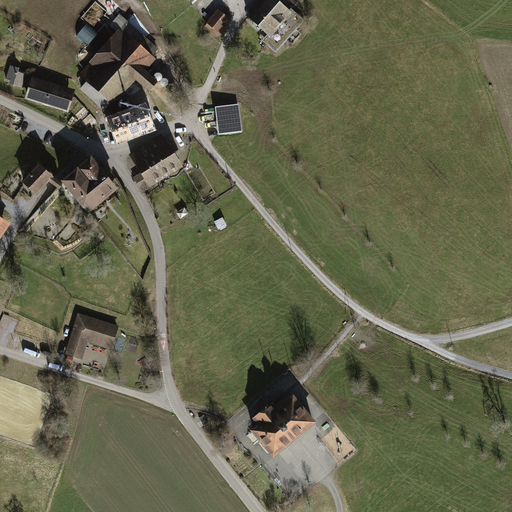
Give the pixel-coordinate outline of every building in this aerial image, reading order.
[(293,13),(277,0),(261,0),(248,16),(273,37),(293,13)] [(94,30),(108,21),(97,4),(83,14),(94,30)] [(193,4),(189,8),(202,22),(206,18),(193,4)] [(171,5),(161,14),(166,21),(177,11),(171,5)] [(229,20),(217,11),(205,26),(217,35),(229,20)] [(158,50),(117,16),(109,26),(116,32),(79,75),(86,81),(78,90),(107,114),(136,80),(151,92),(160,81),(147,71),(156,60),(152,57),(158,50)] [(79,33),(90,42),(98,31),(86,23),(79,33)] [(9,83),(21,83),(21,65),(9,65),(9,83)] [(75,89),(35,79),(28,105),(68,115),(75,89)] [(217,103),(218,133),(242,132),(241,102),(217,103)] [(145,106),(110,118),(118,142),(153,130),(145,106)] [(163,136),(132,156),(142,172),(134,177),(141,189),(151,183),(179,165),(162,139),(164,138),(163,136)] [(119,190),(92,155),(63,177),(90,213),(119,190)] [(39,195),(55,177),(40,163),(24,181),(39,195)] [(0,238),(12,221),(0,212),(0,238)] [(117,328),(79,316),(67,354),(74,356),(75,353),(81,355),(83,349),(86,340),(111,347),(117,328)] [(33,403),(36,404),(35,410),(48,413),(53,392),(27,386),(25,395),(34,398),(33,403)] [(260,424),(253,430),(274,454),(313,421),(293,397),(277,410),(272,403),(254,417),(260,424)]
